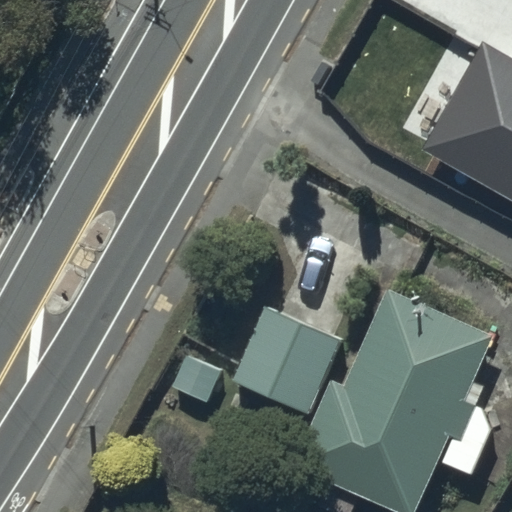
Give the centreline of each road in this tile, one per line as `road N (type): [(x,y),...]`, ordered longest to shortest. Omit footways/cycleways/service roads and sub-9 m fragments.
road 1 (secondary): [(272,0),(81,345),(0,474)]
road 2 (secondary): [(0,324),(185,0)]
